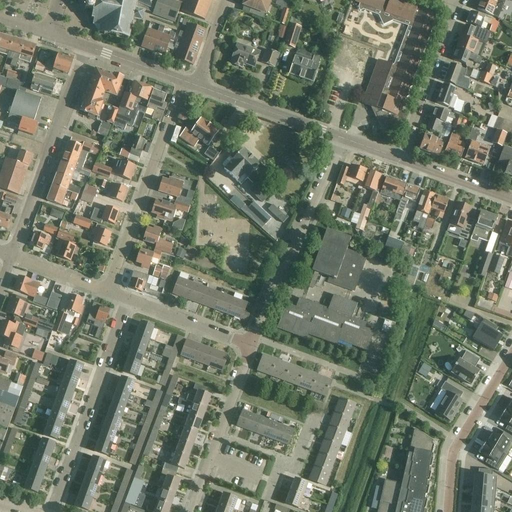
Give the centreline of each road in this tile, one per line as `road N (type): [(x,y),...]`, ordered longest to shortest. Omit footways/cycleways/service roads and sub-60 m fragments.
road 1 (residential): [(251,345),(342,138)]
road 2 (residential): [(50,511),(127,299)]
road 3 (residential): [(182,81),(107,292)]
road 4 (tertiary): [(10,256),(86,47)]
road 5 (residential): [(191,511),(251,345)]
road 6 (residential): [(447,511),(454,446),(511,354)]
road 7 (residential): [(398,160),(455,4)]
road 8 (secondary): [(342,138),(195,86)]
road 9 (residential): [(251,345),(127,299)]
road 10 (secondary): [(398,160),(511,199)]
